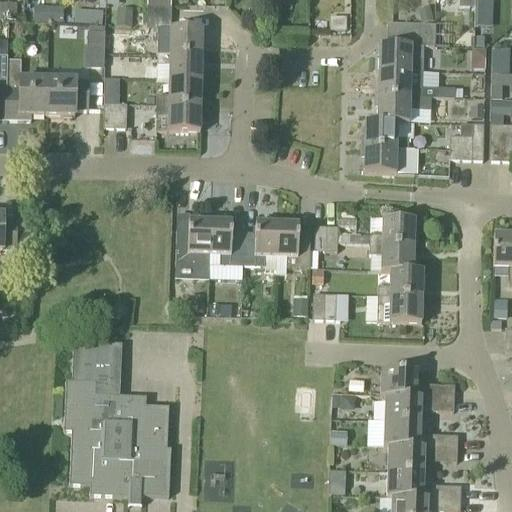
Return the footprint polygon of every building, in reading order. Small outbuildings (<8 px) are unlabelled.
[(53,0),(43,0),(42,15),(58,15),(59,0),(53,0)] [(171,10),(170,10),(147,9),(146,20),(170,21),(171,10)] [(118,21),(118,31),(132,31),(132,12),(118,11),(118,21)] [(88,15),(87,28),(102,29),(103,16),(88,15)] [(170,32),(170,21),(146,20),(146,32),(170,33),(170,32)] [(329,20),(329,34),(345,35),(346,20),(329,20)] [(434,28),(410,27),(410,39),(434,40),(434,28)] [(201,33),(170,32),(170,33),(169,48),(157,48),(157,58),(203,59),(203,54),(201,54),(201,33)] [(103,72),(104,36),(88,36),(86,36),(85,72),(103,72)] [(434,51),(434,40),(410,39),(409,50),(376,49),(376,54),(378,55),(378,75),(423,77),(424,51),(434,51)] [(203,64),(203,59),(157,58),(157,68),(169,68),(168,84),(200,85),(201,64),(203,64)] [(107,61),(105,77),(114,79),(122,80),(125,64),(117,62),(107,61)] [(46,120),(47,83),(19,82),(19,64),(7,64),(6,94),(5,124),(30,125),(30,119),(46,120)] [(454,103),(454,93),(423,92),(423,77),(378,75),(377,95),(375,95),(375,100),(430,102),(454,103)] [(74,120),(74,115),(88,115),(88,84),(47,83),(46,120),(74,120)] [(103,83),(103,108),(115,109),(118,109),(118,84),(103,83)] [(200,105),(200,85),(168,84),(168,99),(156,99),(156,109),(202,110),(202,105),(200,105)] [(501,104),(501,92),(491,91),(491,92),(491,104),(501,104)] [(430,114),(430,102),(375,100),(374,106),(377,106),(376,126),(397,127),(409,127),(410,114),(430,114)] [(490,116),(511,116),(511,106),(491,106),(490,116)] [(482,107),(474,107),(470,107),(470,121),(483,121),(483,107),(482,107)] [(102,132),(114,133),(115,109),(103,108),(102,132)] [(125,133),(126,109),(118,109),(115,109),(114,133),(125,133)] [(202,116),(202,110),(156,109),(155,135),(199,136),(200,115),(202,116)] [(408,153),(408,142),(396,142),(397,127),(376,126),(364,126),(363,146),(361,146),(361,151),(408,153)] [(499,166),(500,130),(489,129),(488,165),(499,166)] [(460,164),(471,165),(473,130),(460,130),(459,142),(461,142),(460,164)] [(483,165),(484,131),(473,130),(471,165),(483,165)] [(511,166),(511,130),(500,130),(499,166),(511,166)] [(461,142),(459,142),(449,142),(448,164),(460,164),(461,142)] [(413,179),(414,159),(414,153),(408,153),(361,151),(361,156),(363,157),(363,177),(413,179)] [(0,254),(16,255),(16,224),(3,224),(3,218),(0,218),(0,254)] [(337,222),(337,230),(355,231),(356,223),(337,222)] [(413,245),(414,224),(381,223),(381,239),(369,238),(369,239),(350,239),(350,247),(369,247),(369,249),(415,250),(415,245),(413,245)] [(209,259),(210,225),(188,224),(188,235),(176,235),(175,268),(198,269),(198,276),(208,276),(209,259)] [(210,225),(209,259),(219,259),(219,270),(242,271),(243,237),(231,237),(231,226),(210,225)] [(264,271),(264,260),(275,260),(276,227),(255,227),(254,238),(243,237),(242,271),(264,271)] [(308,273),(310,240),(298,239),(298,228),(276,227),(275,260),(275,276),(275,281),(285,281),(285,272),(308,273)] [(326,255),(326,231),(314,231),(314,255),(326,255)] [(337,256),(337,231),(326,231),(326,255),(337,256)] [(511,238),(493,238),(492,270),(508,271),(508,283),(508,291),(511,291),(511,238)] [(415,255),(415,250),(369,249),(369,259),(380,259),(380,275),(390,275),(412,275),(413,255),(415,255)] [(322,276),(311,275),(311,289),(322,290),(322,276)] [(412,275),(390,275),(389,290),(377,290),(377,300),(423,302),(424,296),(421,296),(422,275),(412,275)] [(324,325),(324,299),(312,298),(312,324),(324,325)] [(335,300),(335,299),(324,299),(324,325),(334,325),(335,310),(335,300)] [(335,310),(334,325),(339,325),(340,311),(347,311),(347,301),(335,300),(335,310)] [(423,302),(377,300),(377,301),(376,325),(376,326),(420,328),(421,307),(423,307),(423,302)] [(203,317),(203,305),(187,304),(186,316),(203,317)] [(307,321),(307,307),(292,307),(292,320),(307,321)] [(506,323),(506,309),(491,309),(491,311),(491,323),(506,323)] [(501,332),(501,323),(491,323),(491,332),(501,332)] [(120,400),(122,348),(74,346),(72,385),(65,385),(63,435),(71,436),(68,489),(89,490),(89,500),(129,502),(129,496),(140,497),(140,500),(168,501),(170,453),(166,453),(168,411),(145,410),(145,401),(120,400)] [(453,403),(454,390),(416,388),(416,376),(381,375),(380,401),(385,401),(453,403)] [(329,393),(329,410),(353,410),(353,393),(329,393)] [(453,416),(453,403),(385,401),(384,426),(419,427),(420,415),(453,416)] [(457,454),(457,440),(419,439),(419,427),(384,426),(383,451),(388,451),(457,454)] [(347,435),(329,434),(329,449),(346,450),(347,435)] [(456,467),(457,454),(388,451),(387,476),(422,477),(423,466),(456,467)] [(460,504),(460,491),(422,489),(422,477),(387,476),(386,502),(391,502),(460,504)] [(459,511),(460,504),(391,502),(390,511),(459,511)]
